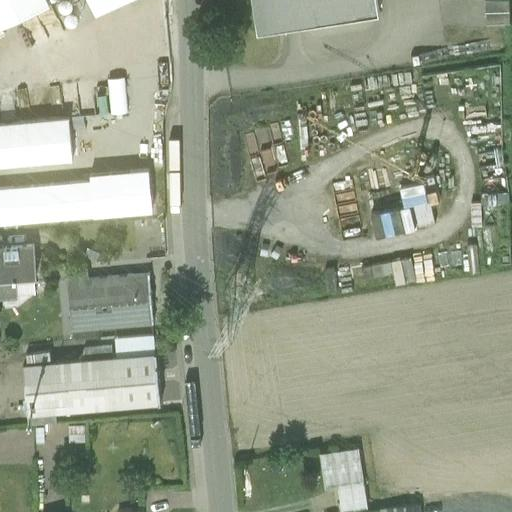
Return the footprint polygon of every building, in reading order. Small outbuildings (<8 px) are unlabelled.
[(0,0),(0,26),(50,4),(47,0),(0,0)] [(89,0),(96,14),(125,0),(89,0)] [(252,0),(258,30),(379,11),(377,0),(252,0)] [(108,110),(126,110),(124,74),(106,75),(108,110)] [(0,164),(73,159),(70,116),(0,121),(0,164)] [(432,185),(383,192),(385,207),(367,210),(370,233),(413,227),(411,215),(436,211),(432,185)] [(83,219),(83,195),(71,196),(71,219),(83,219)] [(95,195),(83,195),(83,219),(95,219),(95,195)] [(2,247),(0,246),(0,297),(17,296),(16,294),(35,293),(34,275),(36,275),(34,244),(2,247)] [(149,272),(68,280),(72,329),(154,322),(149,272)] [(156,352),(23,364),(28,413),(161,402),(156,352)] [(359,446),(320,452),(325,485),(338,483),(364,479),(359,446)] [(364,479),(338,483),(342,511),(368,508),(364,479)] [(421,511),(420,502),(380,507),(380,511),(421,511)]
